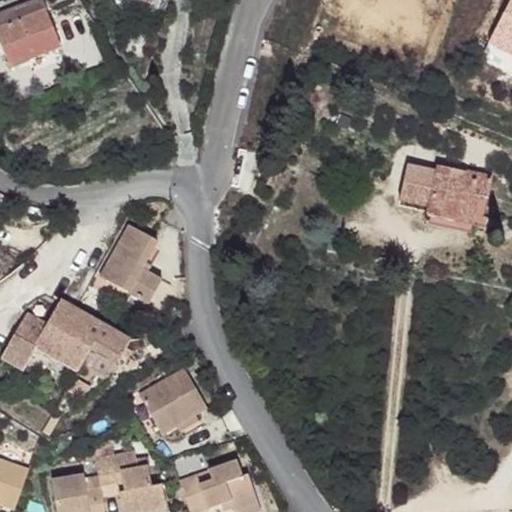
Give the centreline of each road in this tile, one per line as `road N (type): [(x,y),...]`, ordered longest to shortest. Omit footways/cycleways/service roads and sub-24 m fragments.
road 1 (unclassified): [(200,193),(219,362),(318,511)]
road 2 (residential): [(248,11),(200,193)]
road 3 (residential): [(91,194),(76,239),(41,278),(0,303)]
